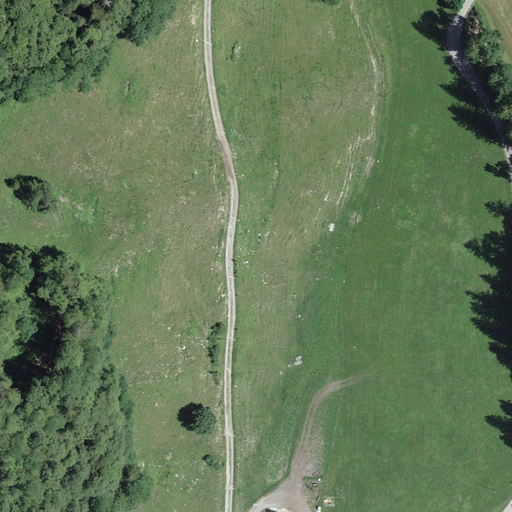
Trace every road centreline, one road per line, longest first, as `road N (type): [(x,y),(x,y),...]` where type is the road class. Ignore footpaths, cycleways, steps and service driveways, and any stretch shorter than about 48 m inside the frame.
road 1 (track): [(207,0),(234,216),(226,511)]
road 2 (track): [(364,180),(376,152),(382,83),(357,0)]
road 3 (unclassified): [(511,159),(455,51),(454,27),(469,0)]
